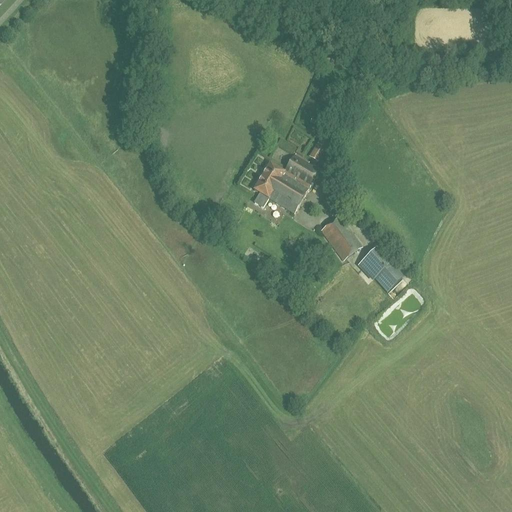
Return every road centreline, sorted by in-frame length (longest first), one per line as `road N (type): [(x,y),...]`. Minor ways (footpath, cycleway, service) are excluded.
road 1 (track): [(511,55),(436,77),(376,78),(214,0)]
road 2 (track): [(0,336),(111,511)]
